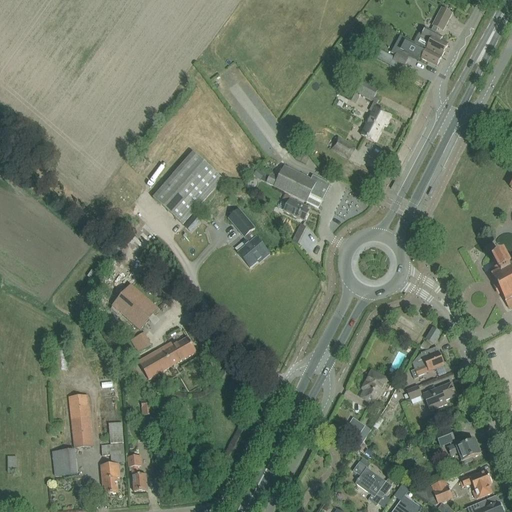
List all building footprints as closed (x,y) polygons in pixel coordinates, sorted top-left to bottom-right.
[(442,9),(432,26),(434,27),(438,29),(443,32),(452,14),(442,9)] [(420,33),(414,43),(421,46),(421,45),(442,57),(449,44),(441,40),(443,38),(435,34),(425,29),(422,34),(420,33)] [(399,43),(394,52),(398,54),(399,53),(408,57),(409,56),(418,60),(420,57),(421,58),(421,59),(437,68),(437,67),(440,60),(442,58),(442,57),(421,45),(421,46),(414,43),(411,41),(402,36),(399,43)] [(398,54),(394,62),(406,67),(410,59),(408,57),(399,53),(398,54)] [(358,83),(349,100),(355,104),(360,95),(374,102),(369,111),(372,113),(365,126),(368,127),(363,137),(374,143),(384,125),(386,126),(391,116),(375,108),(375,107),(378,101),(374,99),(377,92),(362,84),(361,85),(358,83)] [(245,120),(268,156),(284,159),(285,159),(282,154),(286,151),(282,145),(279,147),(280,150),(277,149),(275,145),(277,144),(278,136),(284,137),(286,131),(267,100),(262,122),(248,119),(245,120)] [(331,151),(348,161),(355,149),(339,139),(331,151)] [(309,159),(299,153),(296,160),(306,166),(309,159)] [(223,180),(194,154),(175,175),(160,192),(153,199),(183,226),(223,180)] [(330,185),(313,176),(311,180),(284,167),(278,178),(271,175),(266,183),(318,209),(330,185)] [(265,175),(258,169),(253,175),(260,181),(265,175)] [(511,186),(511,189),(511,260),(507,263),(506,262),(503,255),(493,260),(498,269),(489,273),(508,308),(511,305),(511,186)] [(307,212),(309,209),(290,200),(284,212),(305,223),(310,213),(307,212)] [(255,230),(239,210),(228,219),(245,238),(250,244),(238,255),(250,269),(262,260),(263,261),(270,255),(257,239),(256,239),(251,233),(255,230)] [(140,333),(159,310),(131,286),(112,309),(140,333)] [(433,330),(427,341),(433,345),(440,334),(433,330)] [(146,336),(137,342),(145,354),(153,348),(146,336)] [(197,353),(188,339),(174,347),(171,343),(138,362),(149,381),(197,353)] [(70,346),(61,346),(62,374),(70,374),(70,346)] [(418,378),(418,377),(444,367),(439,354),(437,348),(421,354),(412,364),(415,371),(411,372),(414,380),(418,378)] [(386,381),(372,374),(365,388),(366,389),(362,398),(374,404),(386,381)] [(451,384),(423,395),(430,412),(446,405),(445,401),(456,396),(451,384)] [(407,392),(410,401),(421,397),(417,387),(407,392)] [(88,396),(69,398),(74,449),(94,448),(88,396)] [(142,402),(144,416),(154,414),(152,400),(142,402)] [(374,428),(378,430),(384,421),(380,419),(374,428)] [(124,444),(122,424),(109,425),(111,445),(124,444)] [(357,453),(371,432),(365,429),(356,440),(354,439),(348,447),(357,453)] [(451,430),(436,436),(440,448),(455,442),(451,430)] [(466,446),(465,443),(448,450),(451,456),(459,453),(463,465),(473,461),(472,459),(480,456),(479,454),(481,454),(479,449),(478,449),(475,442),(466,446)] [(111,465),(101,466),(103,488),(105,488),(106,496),(119,494),(117,480),(121,479),(119,465),(125,464),(124,445),(101,447),(102,457),(111,457),(111,465)] [(53,453),(55,477),(77,475),(75,451),(53,453)] [(130,472),(132,472),(134,493),(148,492),(146,476),(138,477),(138,468),(140,467),(139,458),(128,459),(130,472)] [(10,460),(10,475),(20,474),(19,459),(10,460)] [(393,487),(391,486),(393,483),(388,479),(385,483),(367,470),(370,465),(362,459),(360,463),(359,463),(353,472),(361,477),(355,485),(372,497),(368,501),(377,507),(378,506),(384,510),(391,501),(385,496),(388,492),(389,493),(393,487)] [(476,475),(461,481),(464,488),(472,484),(475,492),(473,492),(477,501),(492,495),(489,487),(492,486),(487,473),(477,476),(476,475)] [(420,493),(416,495),(433,507),(438,505),(438,506),(453,500),(448,488),(445,482),(426,490),(420,493)] [(423,483),(417,486),(420,493),(426,490),(423,483)] [(406,498),(395,511),(419,511),(422,510),(406,498)] [(502,511),(499,504),(497,504),(494,498),(467,510),(467,511),(502,511)]
